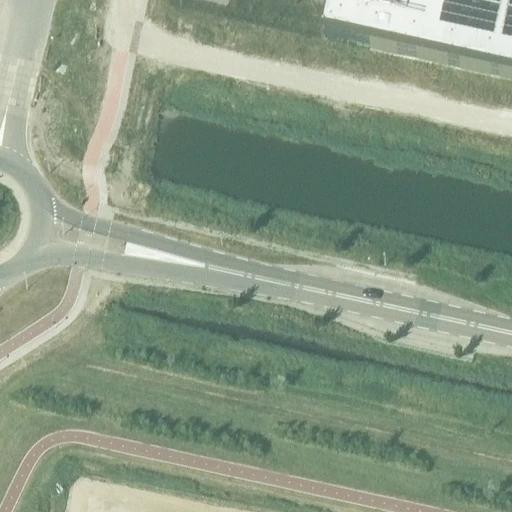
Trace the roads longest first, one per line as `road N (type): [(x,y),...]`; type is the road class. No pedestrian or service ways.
road 1 (unclassified): [(128,0),(127,24),(156,48),(511,126)]
road 2 (primary): [(511,333),(206,267)]
road 3 (primary): [(22,261),(51,253),(181,274),(206,267)]
road 4 (primary): [(206,267),(189,251),(63,217),(40,199)]
road 5 (unclassified): [(0,130),(28,0)]
